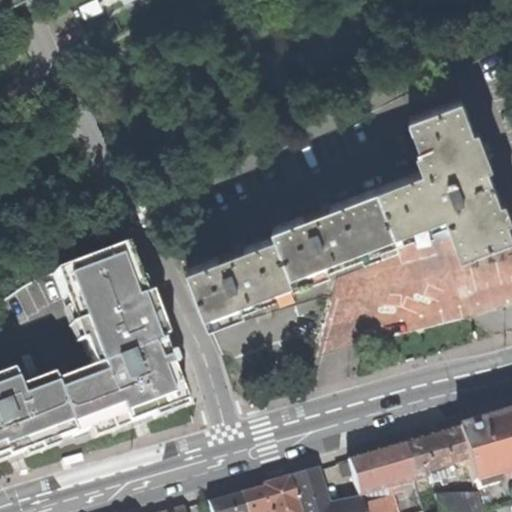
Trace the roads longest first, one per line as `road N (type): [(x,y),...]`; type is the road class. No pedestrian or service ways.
road 1 (residential): [(236,453),(183,317),(18,0)]
road 2 (secondary): [(236,453),(511,371)]
road 3 (secondary): [(31,511),(236,453)]
road 4 (unknown): [(199,352),(329,306)]
